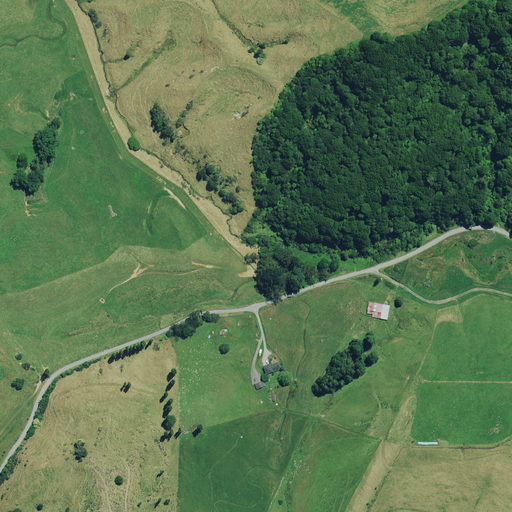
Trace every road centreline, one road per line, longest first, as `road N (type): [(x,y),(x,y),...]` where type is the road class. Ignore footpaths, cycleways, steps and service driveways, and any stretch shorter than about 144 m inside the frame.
road 1 (unclassified): [(0,469),(52,371),(194,319),(373,269)]
road 2 (unclassified): [(373,269),(456,229),(481,225),(511,238)]
road 3 (unclassified): [(373,269),(432,303),(475,289),(511,296)]
